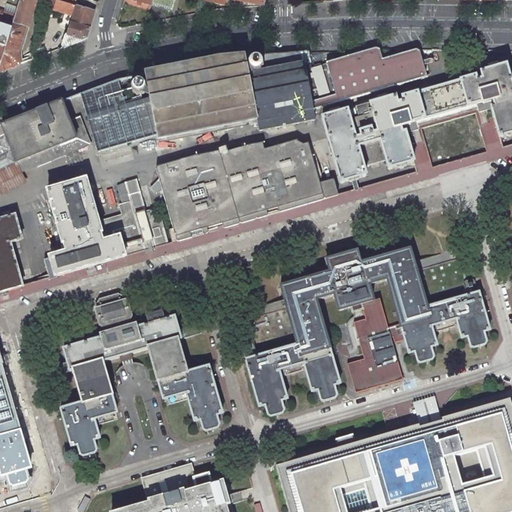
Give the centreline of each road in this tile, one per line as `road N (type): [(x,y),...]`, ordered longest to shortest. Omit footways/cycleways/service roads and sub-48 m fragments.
road 1 (residential): [(498,25),(283,28)]
road 2 (residential): [(283,28),(109,56)]
